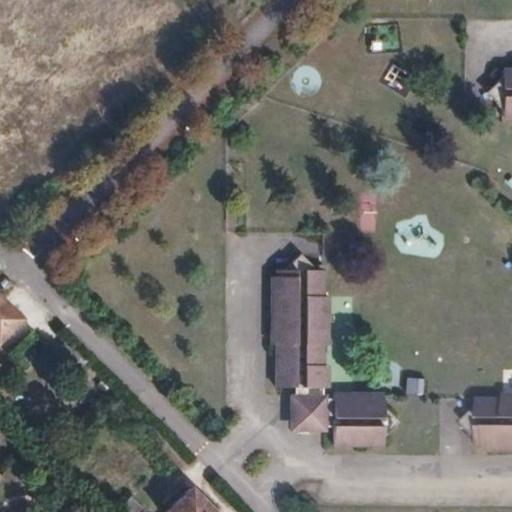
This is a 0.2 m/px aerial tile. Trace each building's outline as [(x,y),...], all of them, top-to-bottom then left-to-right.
[(511,68),(497,69),(496,75),(490,81),(493,84),(496,87),(497,89),(496,98),(491,104),(502,115),(511,119),(511,68)] [(496,98),(497,89),(496,87),(493,84),(490,81),(479,91),(491,104),(496,98)] [(310,269),(294,252),(277,269),(310,269)] [(324,344),(323,310),(323,295),(318,295),(317,269),(310,269),(277,269),(270,269),(270,275),(265,275),(265,330),(265,344),(270,343),(270,388),(288,387),(288,396),(284,396),(284,409),(290,410),(304,425),(304,431),(320,432),(320,427),(326,427),(327,444),(377,444),(378,443),(377,436),(395,420),(377,402),(378,393),(327,393),(328,398),(322,397),(320,395),(320,388),(325,388),(325,365),(319,365),(319,345),(324,344)] [(330,297),(329,316),(351,317),(352,298),(330,297)] [(0,298),(0,333),(18,316),(0,298)] [(511,393),(499,393),(498,398),(472,399),(472,405),(466,412),(472,419),(472,426),(465,433),(472,439),(472,446),(478,446),(478,451),(511,451),(511,393)] [(304,425),(290,410),(284,409),(285,431),(304,431),(304,425)] [(472,426),(472,419),(466,412),(455,422),(465,433),(472,426)] [(211,511),(186,486),(160,511),(211,511)] [(131,511),(137,506),(125,495),(109,511),(131,511)]
